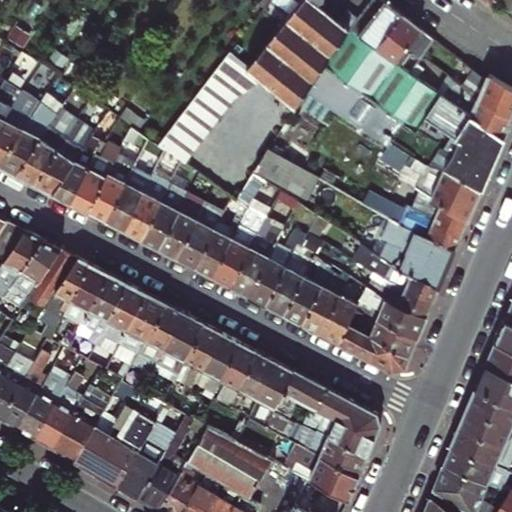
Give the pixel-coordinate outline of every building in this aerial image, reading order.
[(295,8),(249,65),(294,106),(306,90),(349,30),(357,19),(349,13),(341,23),(320,6),(315,2),(319,0),(302,0),(302,1),(295,8)] [(270,0),(267,5),(266,6),(274,12),(283,0),(270,0)] [(285,0),(295,8),(302,1),(300,0),(285,0)] [(385,0),(371,0),(357,19),(349,30),(355,34),(356,32),(377,47),(403,13),(385,0)] [(511,0),(501,0),(500,3),(511,9),(511,0)] [(403,13),(377,47),(411,71),(423,54),(434,37),(403,13)] [(195,56),(207,40),(189,25),(176,41),(195,56)] [(502,135),(443,94),(435,88),(411,71),(377,47),(356,32),(355,34),(349,30),(306,90),(388,144),(391,140),(427,163),(445,167),(480,188),(481,188),(503,136),(502,135)] [(486,77),(466,63),(464,67),(470,72),(461,84),(511,114),(511,112),(511,85),(489,72),(486,77)] [(435,88),(443,94),(454,78),(446,72),(435,88)] [(4,78),(0,84),(0,122),(22,90),(4,78)] [(454,78),(443,94),(502,135),(511,114),(461,84),(454,78)] [(0,122),(0,159),(23,126),(33,111),(30,109),(33,105),(38,108),(41,103),(39,101),(45,91),(42,89),(35,99),(22,90),(0,122)] [(16,173),(34,182),(75,119),(83,107),(90,96),(84,92),(75,106),(70,114),(59,107),(52,117),(16,173)] [(91,111),(97,101),(90,96),(83,107),(91,111)] [(64,99),(59,107),(70,114),(75,106),(64,99)] [(33,111),(23,126),(30,131),(43,111),(38,108),(36,112),(33,111)] [(0,159),(0,164),(16,173),(52,117),(43,111),(30,131),(23,126),(0,159)] [(75,119),(34,182),(52,192),(82,146),(73,140),(83,124),(75,119)] [(93,130),(83,124),(73,140),(82,146),(90,134),(93,130)] [(105,135),(94,128),(93,130),(90,134),(100,140),(101,141),(105,135)] [(52,192),(70,201),(100,140),(90,134),(82,146),(52,192)] [(70,201),(87,210),(116,152),(117,149),(101,141),(100,140),(70,201)] [(268,148),(255,168),(308,198),(320,177),(268,148)] [(116,152),(87,210),(106,220),(130,168),(133,160),(116,152)] [(181,158),(179,163),(185,169),(189,164),(181,158)] [(179,163),(175,171),(184,178),(181,185),(190,190),(194,181),(200,172),(197,170),(192,175),(185,169),(179,163)] [(427,163),(416,186),(466,218),(480,188),(445,167),(427,163)] [(189,164),(185,169),(192,175),(197,170),(189,164)] [(130,168),(106,220),(123,229),(148,176),(130,168)] [(148,176),(123,229),(141,239),(161,199),(170,180),(151,170),(148,176)] [(466,218),(416,186),(394,171),(388,184),(410,196),(407,202),(402,200),(400,207),(369,190),(363,202),(392,218),(454,247),(466,218)] [(211,195),(216,185),(200,172),(194,181),(211,195)] [(235,199),(246,207),(264,179),(253,172),(235,199)] [(161,199),(141,239),(158,248),(179,209),(184,201),(190,190),(181,185),(171,204),(161,199)] [(280,190),(276,197),(295,208),(299,202),(280,190)] [(221,216),(227,205),(231,197),(225,192),(214,212),(221,216)] [(231,197),(227,205),(243,216),(248,208),(246,207),(235,199),(231,197)] [(202,210),(184,201),(179,209),(198,218),(202,210)] [(219,219),(221,216),(214,212),(204,207),(202,210),(198,218),(215,227),(219,219)] [(212,276),(230,285),(257,232),(265,217),(248,208),(243,216),(237,228),(233,237),(212,276)] [(158,248),(177,257),(198,218),(179,209),(158,248)] [(257,232),(230,285),(248,294),(274,243),(263,238),(270,225),(269,224),(272,219),(265,216),(265,217),(257,232)] [(198,218),(177,257),(194,267),(215,227),(198,218)] [(454,247),(392,218),(383,239),(387,241),(381,255),(399,267),(438,285),(454,247)] [(0,265),(26,228),(8,219),(0,230),(0,265)] [(237,228),(219,219),(215,227),(233,237),(237,228)] [(278,222),(272,219),(269,224),(270,225),(263,238),(274,243),(275,241),(280,232),(274,229),(278,222)] [(215,227),(194,267),(212,276),(233,237),(215,227)] [(10,285),(43,237),(26,228),(0,265),(0,271),(3,274),(1,278),(10,285)] [(275,241),(274,243),(248,294),(266,304),(292,252),(297,242),(298,240),(301,237),(292,232),(285,246),(275,241)] [(0,308),(5,311),(13,317),(61,247),(43,237),(10,285),(4,294),(0,299),(0,308)] [(306,248),(303,246),(298,255),(310,260),(312,257),(309,255),(304,252),(306,248)] [(45,306),(78,256),(61,247),(13,317),(30,327),(31,327),(39,315),(45,306)] [(383,276),(393,281),(420,293),(419,295),(431,300),(438,285),(399,267),(381,255),(370,248),(361,264),(383,276)] [(266,304),(283,313),(303,274),(310,260),(298,255),(292,252),(266,304)] [(45,306),(62,315),(89,262),(78,256),(45,306)] [(81,324),(108,271),(89,262),(62,315),(81,324)] [(302,323),(328,268),(320,263),(313,279),(303,274),(283,313),(302,323)] [(302,323),(319,332),(338,294),(344,283),(340,276),(328,268),(302,323)] [(89,341),(94,343),(127,281),(108,271),(81,324),(94,331),(89,341)] [(356,302),(358,298),(365,285),(348,276),(344,283),(338,294),(356,302)] [(420,293),(393,281),(389,288),(379,281),(371,276),(365,285),(385,299),(425,315),(431,300),(419,295),(420,293)] [(383,276),(379,281),(389,288),(393,281),(383,276)] [(0,291),(4,294),(10,285),(1,278),(0,278),(0,291)] [(127,281),(94,343),(91,350),(99,354),(108,338),(118,343),(147,292),(127,281)] [(385,299),(365,285),(358,298),(375,306),(382,305),(377,318),(416,335),(425,315),(385,299)] [(147,292),(118,343),(104,369),(121,379),(127,369),(166,302),(147,292)] [(319,332),(337,341),(353,308),(355,305),(356,302),(338,294),(319,332)] [(166,302),(127,369),(132,371),(138,361),(155,369),(158,363),(186,313),(166,302)] [(45,306),(39,315),(52,321),(44,335),(49,338),(62,315),(45,306)] [(370,334),(372,330),(363,317),(360,312),(358,311),(353,308),(337,341),(392,370),(404,365),(409,354),(370,334)] [(366,310),(363,317),(372,330),(377,318),(370,312),(366,310)] [(0,319),(0,338),(6,328),(10,321),(13,317),(5,311),(0,319)] [(186,313),(158,363),(173,371),(169,378),(174,381),(175,378),(178,373),(185,359),(204,322),(186,313)] [(416,335),(377,318),(372,330),(370,334),(409,354),(416,335)] [(20,327),(10,321),(6,328),(13,332),(16,334),(20,327)] [(511,323),(505,321),(495,343),(511,350),(511,323)] [(185,359),(202,369),(222,331),(204,322),(185,359)] [(75,334),(86,339),(89,341),(94,331),(81,324),(75,334)] [(6,328),(0,338),(0,341),(16,351),(21,343),(10,336),(13,332),(6,328)] [(220,378),(240,341),(222,331),(202,369),(220,378)] [(86,359),(91,350),(94,343),(89,341),(86,339),(78,354),(83,357),(86,359)] [(0,376),(11,359),(16,351),(0,341),(0,376)] [(257,350),(240,341),(220,378),(238,387),(257,350)] [(484,367),(511,378),(511,350),(495,343),(484,367)] [(24,367),(11,359),(0,376),(0,414),(22,380),(42,349),(37,346),(24,367)] [(257,350),(238,387),(259,398),(249,417),(264,425),(294,369),(257,350)] [(178,373),(182,376),(185,371),(198,378),(202,369),(185,359),(178,373)] [(511,378),(484,367),(475,389),(511,404),(511,378)] [(294,369),(264,425),(292,440),(295,434),(298,429),(299,427),(287,420),(298,398),(316,407),(326,386),(294,369)] [(16,427),(34,437),(70,378),(66,375),(63,380),(49,372),(45,380),(39,389),(16,427)] [(185,377),(182,376),(178,373),(175,378),(182,382),(185,377)] [(82,380),(72,374),(70,378),(34,437),(52,447),(81,398),(73,393),(82,380)] [(38,376),(32,385),(39,389),(45,380),(38,376)] [(0,417),(16,427),(39,389),(32,385),(22,380),(0,414),(0,417)] [(201,380),(196,389),(210,396),(215,387),(201,380)] [(88,386),(81,398),(52,447),(73,459),(94,424),(103,409),(88,401),(95,389),(88,386)] [(316,407),(325,411),(374,436),(379,424),(376,412),(326,386),(316,407)] [(210,396),(213,398),(223,403),(227,393),(215,387),(210,396)] [(110,398),(95,389),(88,401),(103,409),(110,398)] [(466,408),(511,427),(511,404),(475,389),(466,408)] [(116,437),(94,424),(73,459),(117,484),(154,419),(133,408),(116,437)] [(511,427),(466,408),(451,446),(507,468),(511,455),(511,427)] [(307,426),(315,430),(366,453),(374,436),(325,411),(320,422),(310,418),(309,421),(304,418),(301,423),(307,426)] [(176,431),(138,496),(158,508),(181,471),(170,465),(174,459),(197,419),(187,413),(176,431)] [(249,417),(239,435),(284,459),(290,457),(294,460),(296,466),(310,474),(309,477),(347,498),(357,475),(307,448),(299,444),(292,440),(264,425),(249,417)] [(176,431),(154,419),(117,484),(138,496),(176,431)] [(307,426),(301,423),(299,427),(298,429),(304,432),(307,426)] [(237,440),(208,424),(187,461),(207,472),(222,481),(224,482),(234,488),(241,491),(247,495),(270,457),(237,440)] [(301,437),(304,432),(298,429),(295,434),(301,437)] [(366,453),(315,430),(307,448),(357,475),(366,453)] [(295,434),(292,440),(299,444),(302,438),(301,437),(295,434)] [(511,470),(507,468),(451,446),(444,464),(486,482),(498,486),(502,488),(508,491),(511,484),(511,470)] [(184,465),(174,459),(170,465),(181,471),(184,465)] [(200,484),(207,472),(187,461),(184,465),(181,471),(158,508),(165,511),(180,511),(197,483),(200,484)] [(480,498),(486,482),(444,464),(434,488),(471,511),(495,511),(498,508),(488,503),(480,498)] [(222,481),(207,472),(200,484),(197,483),(180,511),(204,511),(215,493),(222,481)] [(495,511),(511,511),(511,484),(508,491),(505,496),(498,508),(495,511)] [(502,488),(498,486),(488,503),(498,508),(505,496),(499,492),(502,488)] [(215,493),(204,511),(228,511),(241,491),(234,488),(227,500),(217,494),(215,493)] [(258,501),(247,495),(241,491),(228,511),(254,511),(259,505),(258,501)] [(424,511),(456,511),(431,496),(424,511)] [(0,511),(10,511),(12,510),(0,503),(0,511)]
